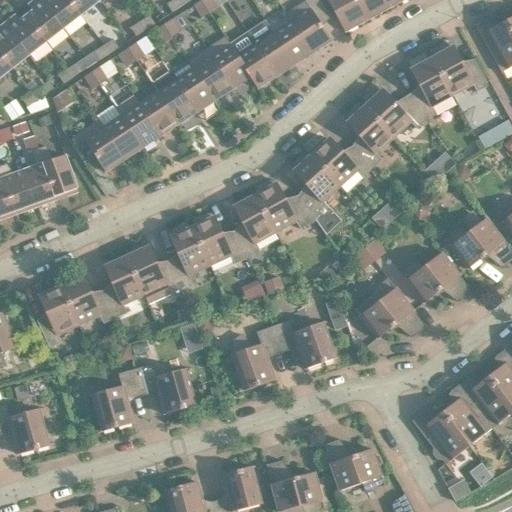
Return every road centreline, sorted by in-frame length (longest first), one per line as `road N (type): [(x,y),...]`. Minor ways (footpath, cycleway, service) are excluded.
road 1 (residential): [(0,272),(237,167),(375,53),(469,0)]
road 2 (residential): [(0,499),(345,395),(380,392)]
road 3 (residential): [(380,392),(421,379),(511,309)]
road 4 (residential): [(380,392),(440,511)]
